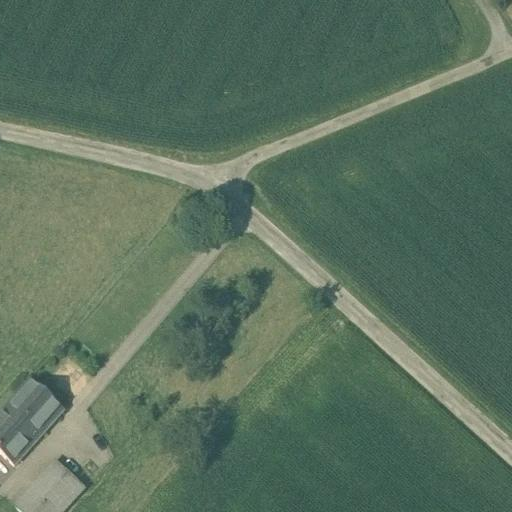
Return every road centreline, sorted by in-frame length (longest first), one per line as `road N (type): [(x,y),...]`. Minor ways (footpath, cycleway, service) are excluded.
road 1 (unclassified): [(511,453),(208,181)]
road 2 (residential): [(208,181),(511,51)]
road 3 (unclassified): [(208,181),(0,134)]
